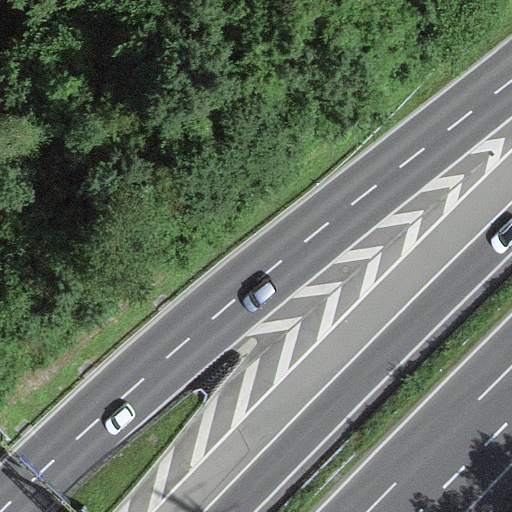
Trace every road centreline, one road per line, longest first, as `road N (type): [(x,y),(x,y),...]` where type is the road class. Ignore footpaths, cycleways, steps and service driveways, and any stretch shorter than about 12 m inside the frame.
road 1 (motorway): [(511,79),(297,246),(0,511)]
road 2 (motorway): [(511,230),(233,511)]
road 3 (motorway): [(369,511),(511,365)]
